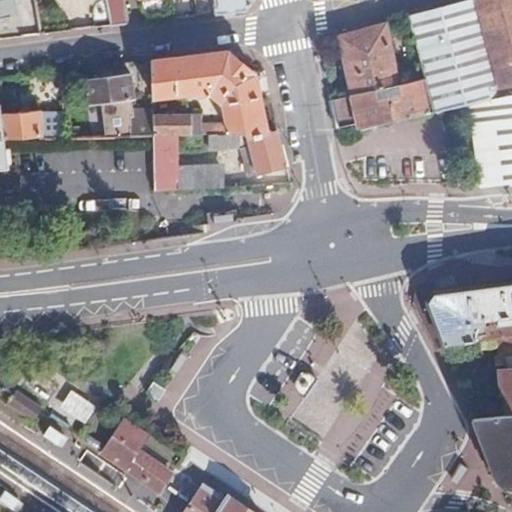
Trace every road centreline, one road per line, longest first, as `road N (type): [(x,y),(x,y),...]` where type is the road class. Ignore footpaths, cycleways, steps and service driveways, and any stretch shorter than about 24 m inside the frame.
road 1 (primary): [(330,230),(0,292)]
road 2 (primary): [(0,299),(40,303),(293,274)]
road 3 (residential): [(0,59),(286,24)]
road 4 (residential): [(330,230),(286,24)]
road 5 (primary): [(511,224),(435,214),(330,230)]
road 6 (primary): [(370,260),(511,228)]
